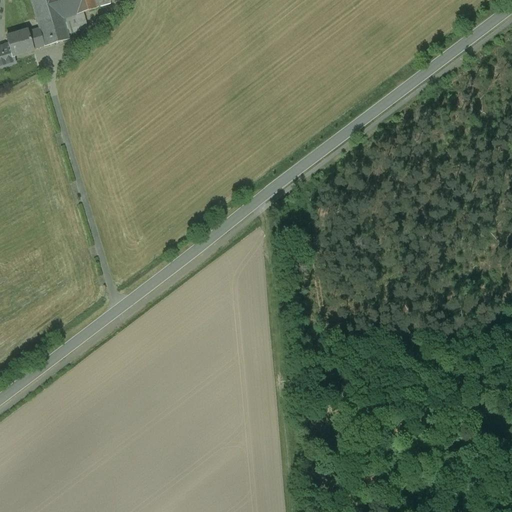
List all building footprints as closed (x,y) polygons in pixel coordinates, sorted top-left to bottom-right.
[(97,0),(29,0),(38,27),(83,13),(100,8),(97,0)] [(97,0),(100,8),(110,5),(107,0),(97,0)] [(83,13),(38,27),(39,29),(44,47),(69,40),(67,35),(88,29),(83,13)] [(39,29),(6,38),(8,47),(11,57),(12,57),(44,47),(39,29)] [(8,47),(0,48),(0,67),(14,64),(12,57),(11,57),(8,47)]
